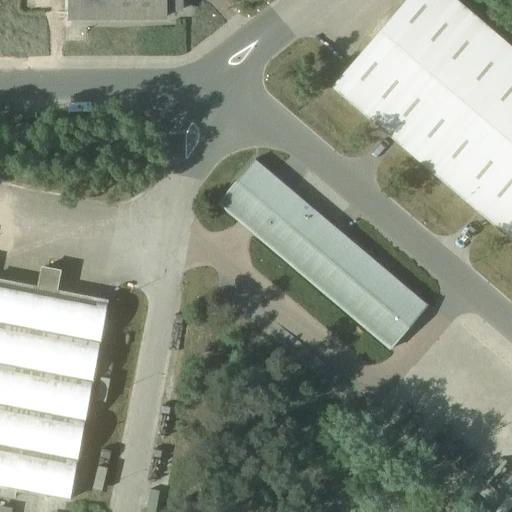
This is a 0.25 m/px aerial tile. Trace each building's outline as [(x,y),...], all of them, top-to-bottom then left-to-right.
[(69,0),(70,2),(70,17),(165,17),(165,9),(181,9),(181,0),(69,0)] [(406,0),(349,68),(332,87),(384,131),(396,142),(402,147),(477,211),(489,221),(511,240),(511,48),(455,0),(406,0)] [(15,142),(27,143),(28,123),(16,123),(15,142)] [(254,159),(217,203),(238,221),(252,232),(390,349),(427,306),(341,233),(332,225),(291,190),(273,175),(254,159)] [(0,487),(1,487),(0,493),(0,494),(14,498),(15,490),(69,501),(108,300),(57,290),(61,270),(41,266),(37,286),(0,278),(0,487)]
